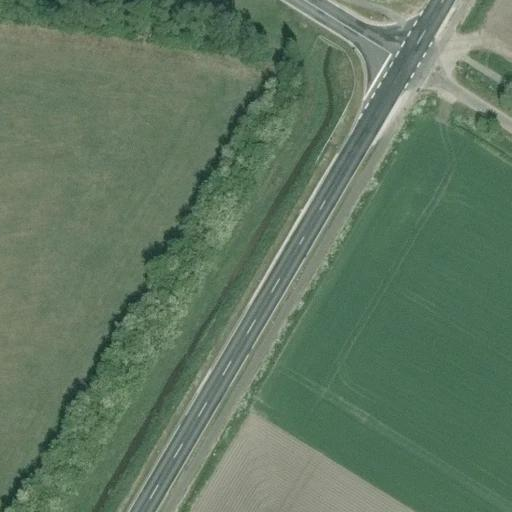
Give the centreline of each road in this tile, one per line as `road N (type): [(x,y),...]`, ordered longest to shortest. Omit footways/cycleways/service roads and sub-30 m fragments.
road 1 (tertiary): [(140,511),(400,63)]
road 2 (track): [(511,132),(400,63)]
